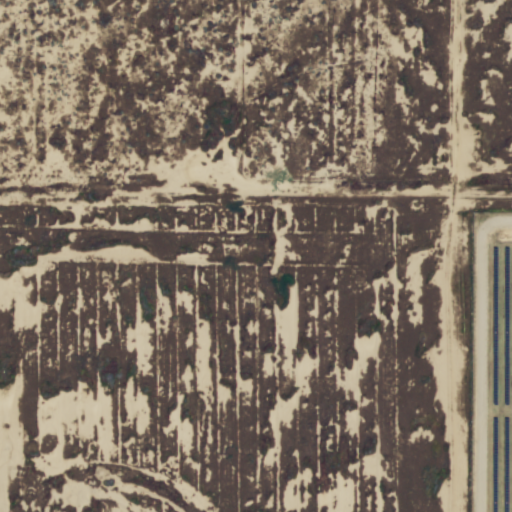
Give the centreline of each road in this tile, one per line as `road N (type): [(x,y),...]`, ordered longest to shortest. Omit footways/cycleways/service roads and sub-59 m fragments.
road 1 (track): [(459,187),(0,195)]
road 2 (track): [(459,187),(458,0)]
